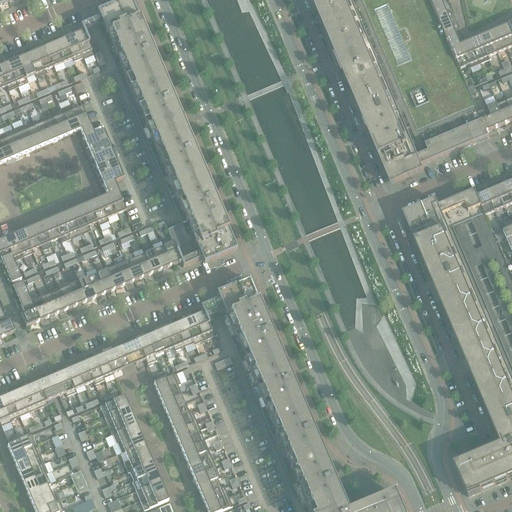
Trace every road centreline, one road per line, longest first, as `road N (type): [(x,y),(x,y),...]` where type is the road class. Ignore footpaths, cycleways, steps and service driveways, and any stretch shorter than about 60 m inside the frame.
road 1 (tertiary): [(456,511),(437,467),(438,385),(363,216)]
road 2 (tertiary): [(269,255),(343,430),(357,447),(399,468),(421,511)]
road 3 (residential): [(0,369),(269,255)]
road 4 (tertiary): [(161,0),(269,255)]
road 5 (residential): [(483,430),(386,207)]
road 6 (tertiary): [(363,216),(271,0)]
road 7 (residential): [(386,207),(299,0)]
road 8 (residential): [(386,207),(511,152)]
